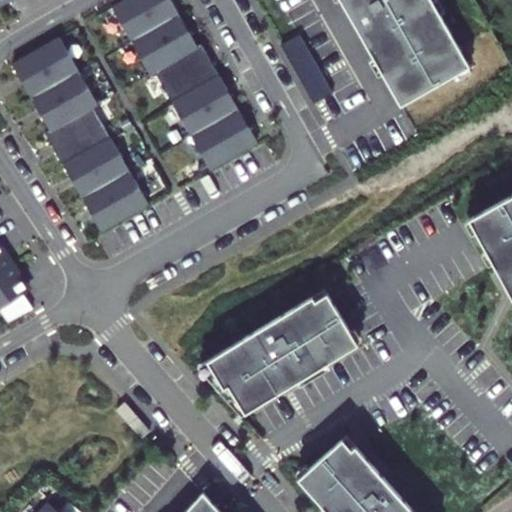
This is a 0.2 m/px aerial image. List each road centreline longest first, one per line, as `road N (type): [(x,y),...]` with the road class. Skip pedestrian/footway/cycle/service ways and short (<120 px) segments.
road 1 (residential): [(89,297),(315,166),(222,0)]
road 2 (residential): [(89,297),(271,511)]
road 3 (residential): [(0,158),(89,297)]
